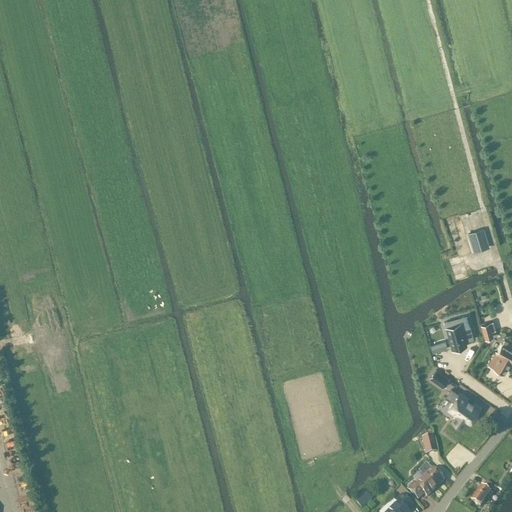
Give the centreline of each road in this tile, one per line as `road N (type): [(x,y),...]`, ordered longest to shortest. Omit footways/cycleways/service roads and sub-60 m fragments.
road 1 (track): [(501,277),(428,0)]
road 2 (unclassified): [(437,511),(511,416)]
